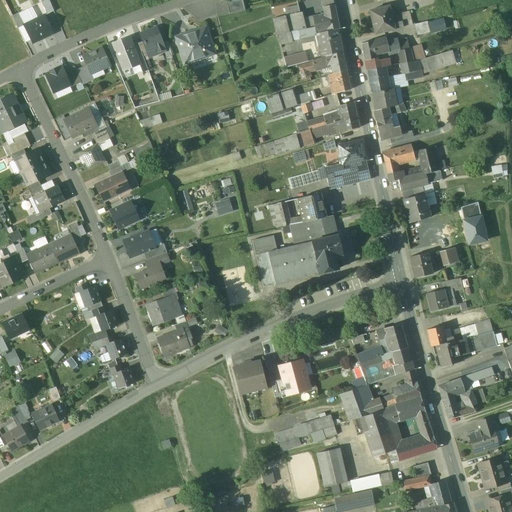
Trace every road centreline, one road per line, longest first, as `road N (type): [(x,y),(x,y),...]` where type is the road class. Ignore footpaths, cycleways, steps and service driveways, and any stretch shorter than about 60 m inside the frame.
road 1 (secondary): [(401,281),(342,0)]
road 2 (residential): [(401,281),(157,384)]
road 3 (secondary): [(466,511),(401,281)]
road 4 (residential): [(110,258),(23,66)]
road 5 (residential): [(157,384),(0,479)]
road 6 (residential): [(185,0),(23,66)]
road 7 (residential): [(157,384),(110,258)]
road 8 (residential): [(0,309),(110,258)]
